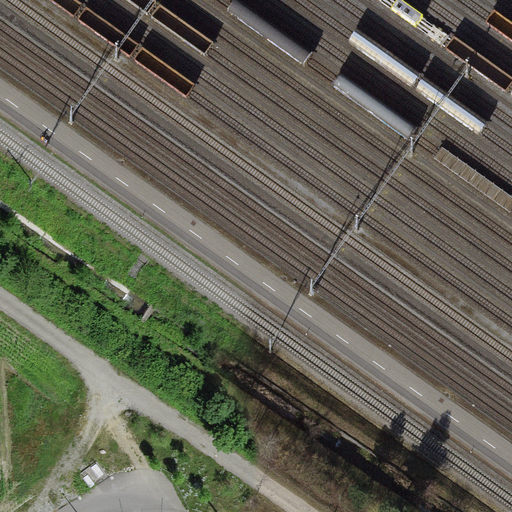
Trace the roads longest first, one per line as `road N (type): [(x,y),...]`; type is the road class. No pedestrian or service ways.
road 1 (residential): [(65,511),(86,491),(106,449),(109,389),(101,372),(0,299)]
road 2 (track): [(302,511),(101,372)]
